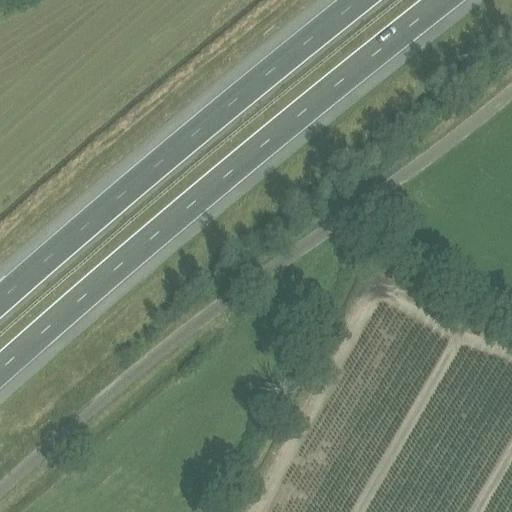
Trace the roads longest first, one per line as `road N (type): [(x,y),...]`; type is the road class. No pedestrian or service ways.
road 1 (unclassified): [(0,489),(182,335),(511,92)]
road 2 (motorway): [(0,373),(224,175),(446,0)]
road 3 (motorway): [(359,0),(0,302)]
